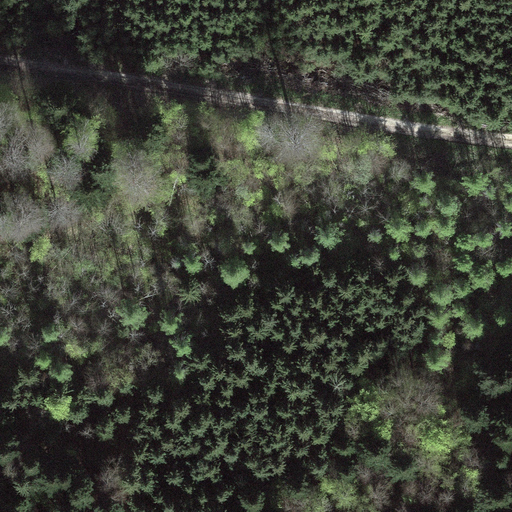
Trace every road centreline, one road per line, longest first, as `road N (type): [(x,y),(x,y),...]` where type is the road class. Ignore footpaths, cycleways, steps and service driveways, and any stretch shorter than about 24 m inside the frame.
road 1 (track): [(0,236),(163,215),(511,139)]
road 2 (track): [(0,59),(511,137)]
